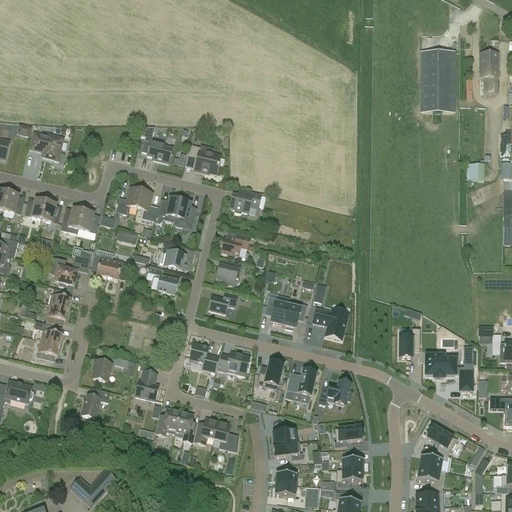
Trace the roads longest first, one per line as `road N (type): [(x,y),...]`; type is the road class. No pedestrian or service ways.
road 1 (track): [(355,369),(360,0)]
road 2 (residential): [(187,327),(216,200),(119,170),(89,200),(0,178)]
road 3 (residential): [(0,366),(72,384),(92,303),(187,327)]
road 4 (residential): [(403,390),(380,376),(187,327)]
road 5 (residential): [(253,418),(169,397),(187,327)]
road 6 (residential): [(394,511),(392,417),(403,390)]
road 7 (residential): [(511,446),(403,390)]
